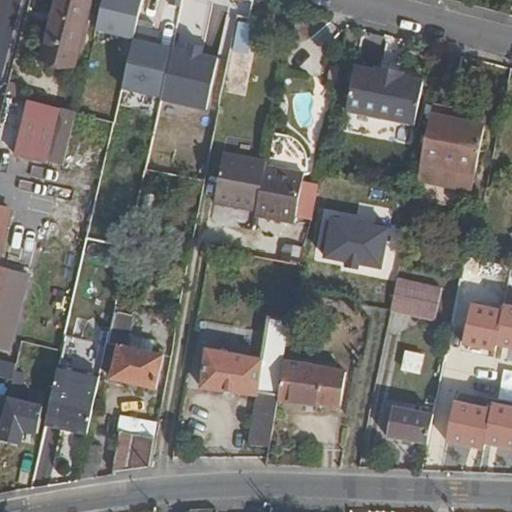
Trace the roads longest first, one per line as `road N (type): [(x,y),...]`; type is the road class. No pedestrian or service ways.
road 1 (tertiary): [(11,511),(179,486),(511,493)]
road 2 (residential): [(365,0),(511,40)]
